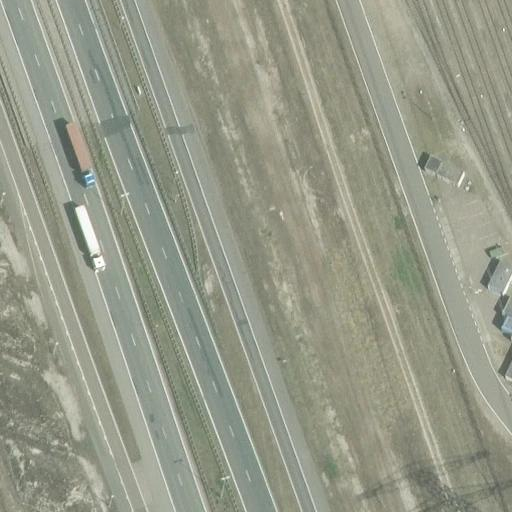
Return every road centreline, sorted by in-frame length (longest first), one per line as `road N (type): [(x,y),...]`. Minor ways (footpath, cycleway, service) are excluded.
road 1 (trunk): [(257,511),(68,0)]
road 2 (trunk): [(307,511),(125,0)]
road 3 (trunk): [(10,0),(189,511)]
road 4 (trunk): [(0,122),(139,511)]
